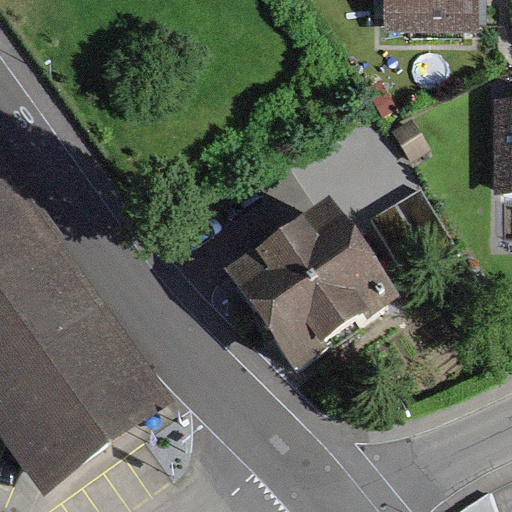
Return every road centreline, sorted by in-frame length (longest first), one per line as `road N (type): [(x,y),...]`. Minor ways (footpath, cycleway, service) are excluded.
road 1 (unclassified): [(0,113),(146,313),(336,511)]
road 2 (residential): [(336,511),(511,430)]
